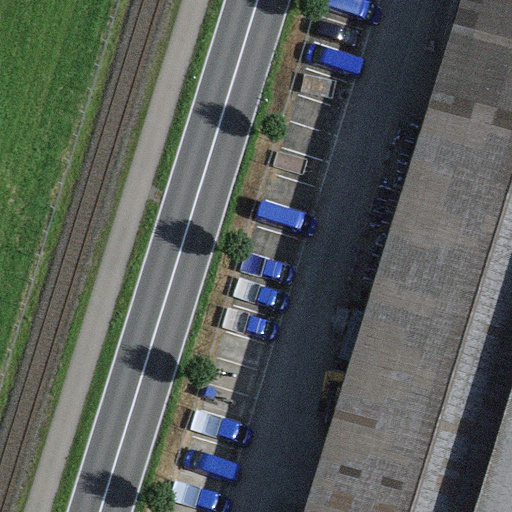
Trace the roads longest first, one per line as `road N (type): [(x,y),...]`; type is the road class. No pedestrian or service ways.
road 1 (primary): [(103,511),(261,0)]
road 2 (unknown): [(246,511),(388,0)]
